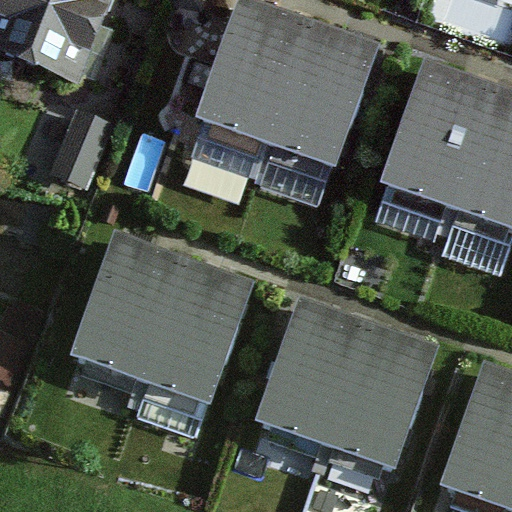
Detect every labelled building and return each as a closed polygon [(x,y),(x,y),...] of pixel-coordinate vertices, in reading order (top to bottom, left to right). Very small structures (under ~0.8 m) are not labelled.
[(109,0),(10,0),(0,26),(0,54),(76,84),(109,0)] [(307,36),(244,14),(205,130),(268,151),(307,36)] [(370,57),(307,36),(268,151),(331,172),(370,57)] [(492,102),(428,80),(390,193),(453,214),(492,102)] [(511,108),(492,102),(453,214),(511,234),(511,108)] [(57,173),(94,184),(113,119),(76,108),(57,173)] [(181,277),(119,256),(82,366),(144,387),(181,277)] [(244,297),(181,277),(144,387),(206,408),(244,297)] [(0,314),(0,382),(17,387),(39,311),(4,301),(0,314)] [(366,339),(307,319),(268,431),(328,451),(366,339)] [(426,360),(366,339),(328,451),(388,471),(426,360)] [(511,511),(511,392),(489,385),(451,495),(502,511),(511,511)]
